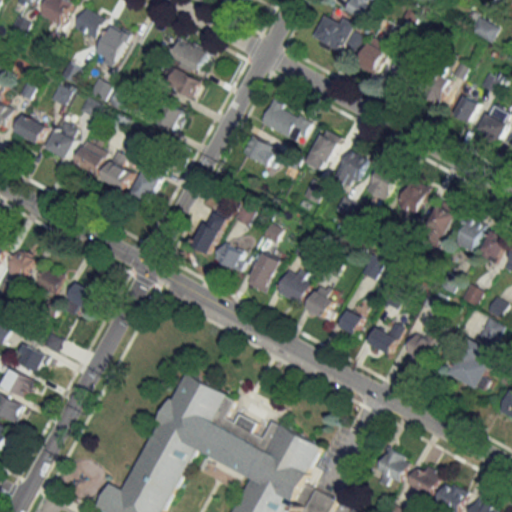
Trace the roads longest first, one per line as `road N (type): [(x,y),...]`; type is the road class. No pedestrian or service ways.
road 1 (residential): [(511,468),(0,185)]
road 2 (residential): [(13,511),(291,0)]
road 3 (residential): [(511,193),(162,0)]
